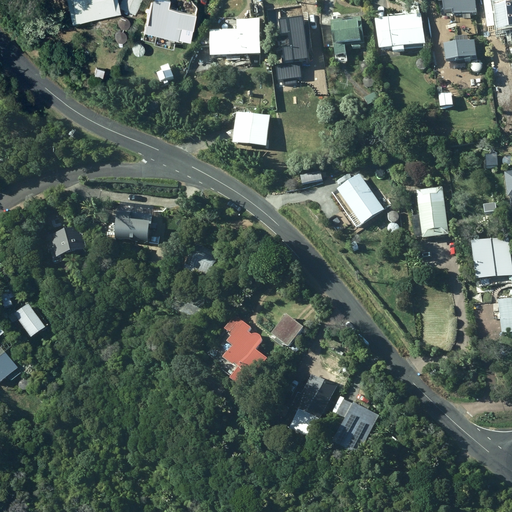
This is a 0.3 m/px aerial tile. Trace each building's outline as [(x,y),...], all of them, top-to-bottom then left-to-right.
[(116,0),(64,0),(68,15),(117,4),(116,0)] [(134,10),(138,0),(119,0),(118,3),(134,10)] [(148,0),(143,27),(176,33),(176,32),(188,35),(194,7),(166,2),(166,0),(148,0)] [(453,13),(478,12),(475,0),(438,0),(439,1),(444,1),(444,9),(452,9),(453,13)] [(421,12),(375,18),(378,48),(393,46),(393,51),(405,50),(404,45),(425,43),(421,12)] [(309,59),(303,14),(276,18),(283,63),(300,60),(309,59)] [(361,15),(330,19),(336,62),(347,61),(345,42),(352,41),(353,48),(361,47),(360,43),(365,42),(361,15)] [(240,54),(261,53),(260,17),(236,18),(237,28),(223,29),(224,28),(226,25),(224,21),(220,20),(217,22),(216,25),(218,29),(209,29),(210,55),(227,54),(227,60),(240,59),(240,54)] [(476,23),(465,23),(466,34),(477,33),(476,23)] [(479,39),(451,42),(453,61),(481,59),(479,39)] [(274,64),(277,80),(302,77),(300,60),(283,63),(274,64)] [(169,65),(161,68),(163,74),(158,76),(163,87),(176,82),(169,65)] [(250,77),(241,76),(241,85),(250,85),(250,77)] [(289,94),(288,84),(278,84),(280,99),(289,98),(289,94)] [(363,97),(368,104),(380,96),(376,89),(363,97)] [(267,145),(270,114),(235,110),(232,142),(267,145)] [(352,169),(340,177),(345,183),(337,188),(339,191),(336,193),(359,226),(390,204),(379,188),(373,192),(359,173),(356,175),(352,169)] [(300,174),(301,182),(321,178),(320,170),(300,174)] [(417,189),(423,237),(449,234),(443,186),(417,189)] [(156,207),(122,204),(119,239),(161,243),(161,235),(165,236),(166,225),(162,225),(163,211),(155,210),(156,207)] [(495,205),(483,206),(484,217),(496,216),(495,205)] [(342,238),(347,234),(341,224),(335,227),(342,238)] [(61,256),(91,248),(87,234),(83,235),(81,226),(55,233),(61,256)] [(477,279),(511,274),(511,259),(508,235),(472,240),(477,279)] [(358,247),(355,240),(350,243),(353,250),(358,247)] [(186,268),(210,279),(223,254),(198,242),(186,268)] [(153,247),(150,262),(171,265),(173,250),(153,247)] [(181,288),(174,307),(201,318),(209,299),(181,288)] [(8,292),(0,294),(0,297),(4,310),(13,307),(8,292)] [(511,296),(498,298),(502,329),(511,327),(511,296)] [(14,313),(32,337),(45,327),(28,303),(14,313)] [(291,347),(308,326),(291,313),(274,334),(279,338),(278,340),(286,347),(288,345),(291,347)] [(248,388),(270,357),(259,349),(264,343),(264,340),(264,338),(264,337),(263,335),(261,334),(260,333),(258,332),(256,332),(254,333),(250,330),(253,326),(237,315),(226,330),(234,336),(231,340),(236,345),(227,357),(238,366),(239,364),(243,367),(234,378),(248,388)] [(0,382),(8,376),(12,380),(21,372),(17,368),(19,367),(5,350),(0,354),(0,382)] [(325,419),(340,386),(314,374),(305,393),(302,391),(295,405),(325,419)] [(363,453),(382,415),(356,402),(355,404),(345,399),(339,412),(351,418),(339,441),(363,453)] [(275,413),(288,421),(295,410),(281,402),(275,413)] [(36,418),(27,420),(29,427),(38,425),(36,418)] [(405,444),(394,435),(389,441),(400,450),(405,444)]
